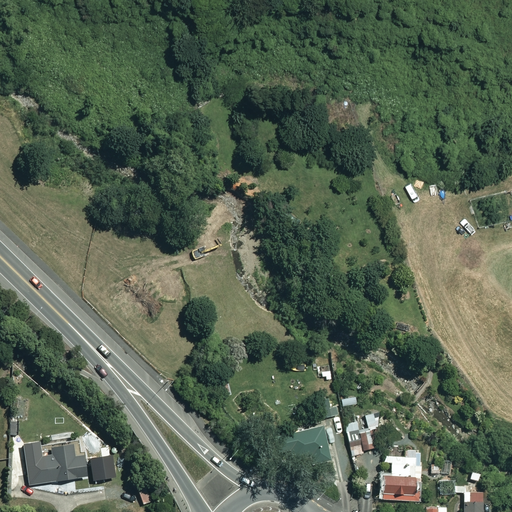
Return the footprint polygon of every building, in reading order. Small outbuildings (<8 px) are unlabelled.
[(337,414),(332,396),(313,401),(317,419),(337,414)] [(27,399),(19,398),(18,418),(26,419),(27,399)] [(391,442),(386,414),(343,422),(348,450),(391,442)] [(329,460),(322,425),(273,436),(276,453),(289,451),(293,467),(329,460)] [(38,449),(36,441),(21,443),(27,485),(84,476),(81,455),(72,456),(70,444),(38,449)] [(413,457),(383,456),(383,462),(390,462),(389,475),(380,475),(379,499),(418,500),(419,465),(413,465),(413,457)] [(451,494),(451,480),(438,480),(439,494),(451,494)] [(481,511),(482,491),(462,491),(462,511),(481,511)]
